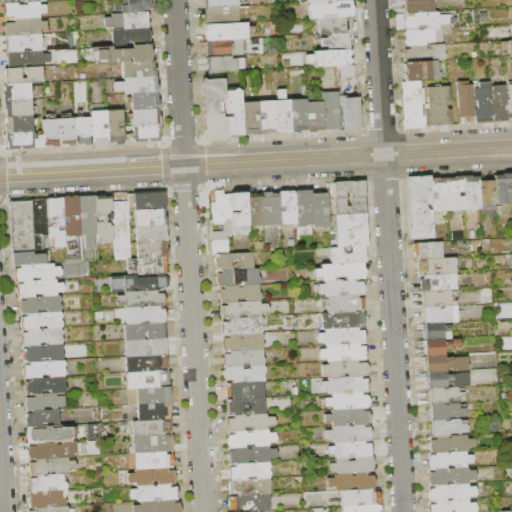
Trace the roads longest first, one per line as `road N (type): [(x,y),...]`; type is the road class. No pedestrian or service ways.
road 1 (residential): [(383,154),(402,511)]
road 2 (residential): [(183,165),(203,511)]
road 3 (tertiary): [(206,164),(165,150),(0,164)]
road 4 (tertiary): [(383,154),(183,165)]
road 5 (tertiary): [(183,165),(0,175)]
road 6 (residential): [(174,0),(183,165)]
road 7 (residential): [(374,0),(383,154)]
road 8 (tertiary): [(511,146),(383,154)]
